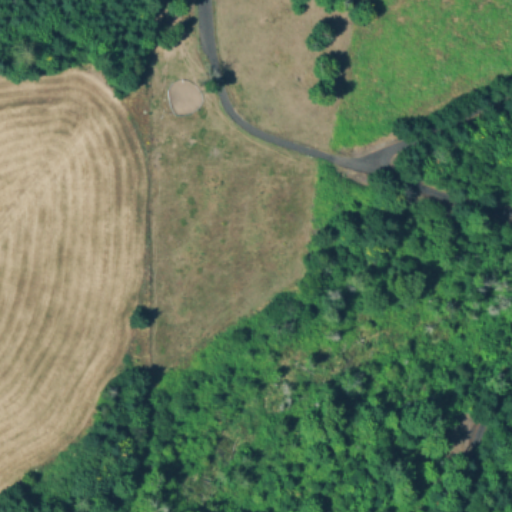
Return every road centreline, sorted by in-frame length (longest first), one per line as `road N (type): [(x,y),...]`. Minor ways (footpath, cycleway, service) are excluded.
road 1 (residential): [(461,511),(473,441),(511,378),(490,208),(373,173),(394,151),(511,94)]
road 2 (residential): [(206,0),(217,83),(242,125),(373,173)]
